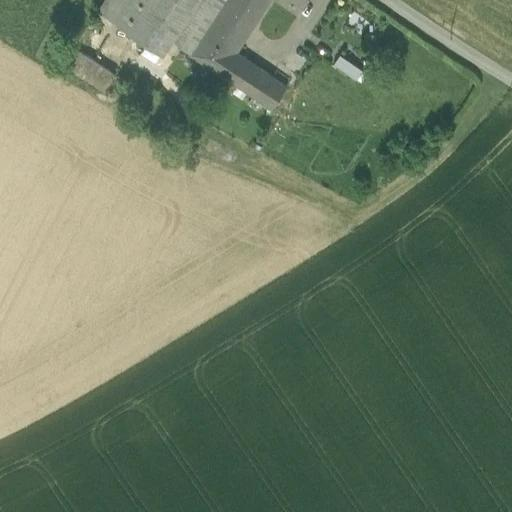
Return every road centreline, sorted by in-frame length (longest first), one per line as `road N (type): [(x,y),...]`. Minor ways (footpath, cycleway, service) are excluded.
road 1 (unknown): [(497,71),(478,110),(429,168),(380,194),(226,98)]
road 2 (track): [(511,80),(384,0)]
